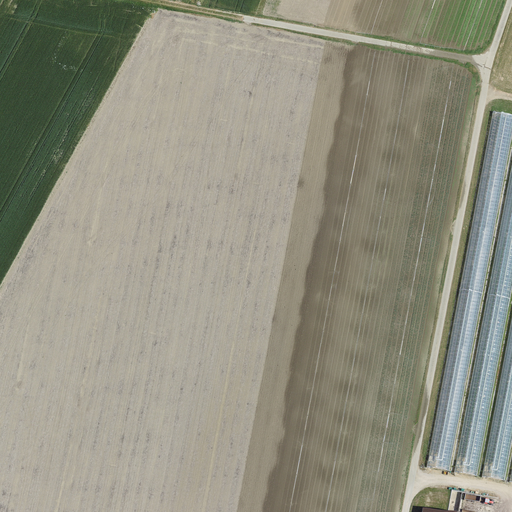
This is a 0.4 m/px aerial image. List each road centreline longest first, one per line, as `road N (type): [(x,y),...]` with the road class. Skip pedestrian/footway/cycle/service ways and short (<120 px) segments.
road 1 (track): [(406,511),(489,63),(511,0)]
road 2 (track): [(489,63),(148,0)]
